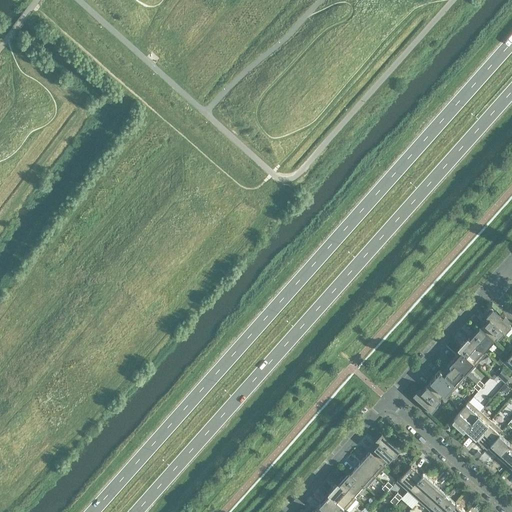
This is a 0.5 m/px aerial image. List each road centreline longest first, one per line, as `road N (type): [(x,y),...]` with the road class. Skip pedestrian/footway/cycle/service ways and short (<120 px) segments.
road 1 (trunk): [(511,42),(92,511)]
road 2 (trunk): [(138,511),(511,92)]
road 3 (unknown): [(432,0),(254,190),(33,5)]
road 4 (residential): [(511,511),(386,398)]
road 5 (residential): [(386,398),(488,284)]
road 6 (residential): [(285,511),(386,398)]
